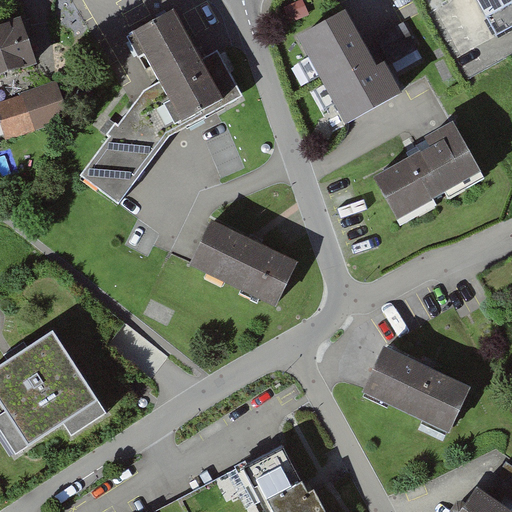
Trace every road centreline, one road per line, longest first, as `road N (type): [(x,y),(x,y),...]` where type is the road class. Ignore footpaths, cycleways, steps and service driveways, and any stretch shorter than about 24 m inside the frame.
road 1 (residential): [(345,310),(244,0)]
road 2 (residential): [(28,511),(293,346)]
road 3 (residential): [(382,511),(293,346)]
road 4 (residential): [(345,310),(511,232)]
